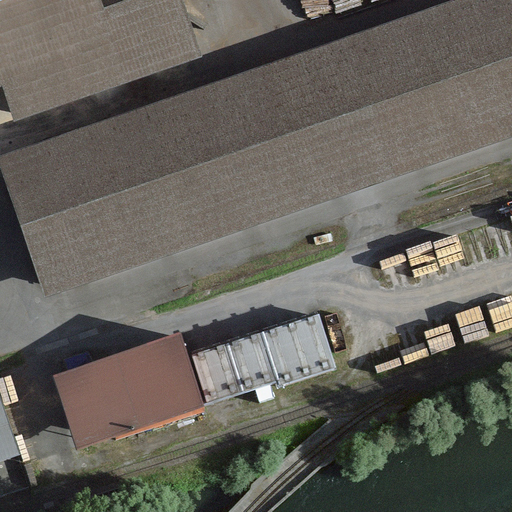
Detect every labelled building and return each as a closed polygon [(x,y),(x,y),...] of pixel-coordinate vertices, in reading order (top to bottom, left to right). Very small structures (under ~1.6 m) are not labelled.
[(0,208),(33,304),(511,142),(511,0),(478,0),(0,161),(0,208)] [(0,0),(0,116),(6,132),(200,64),(177,0),(0,0)] [(78,108),(84,124),(109,115),(112,122),(134,114),(126,92),(78,108)] [(83,447),(212,403),(186,326),(57,370),(83,447)] [(0,460),(20,453),(0,395),(0,460)]
